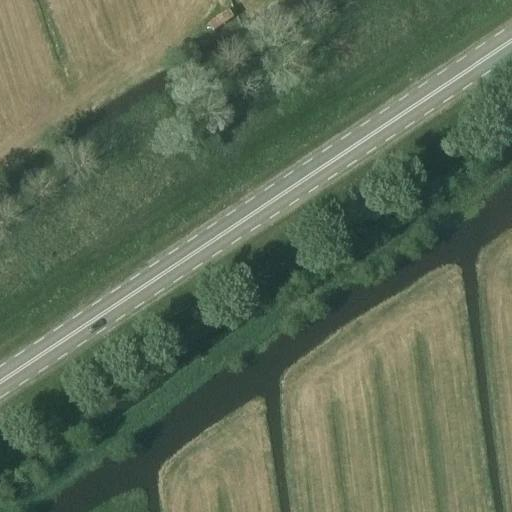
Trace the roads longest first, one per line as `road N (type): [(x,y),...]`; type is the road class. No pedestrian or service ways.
road 1 (track): [(2,511),(267,321),(511,167)]
road 2 (primary): [(0,381),(511,41)]
